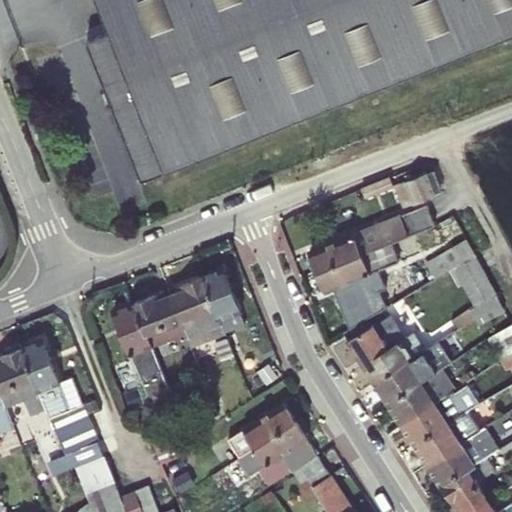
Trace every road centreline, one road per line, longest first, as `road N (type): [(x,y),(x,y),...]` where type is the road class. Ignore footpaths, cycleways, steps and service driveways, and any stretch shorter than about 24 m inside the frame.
road 1 (residential): [(247,210),(306,353),(406,511)]
road 2 (residential): [(247,210),(458,133)]
road 3 (residential): [(140,477),(66,279)]
road 4 (residential): [(66,279),(247,210)]
road 5 (residential): [(66,279),(0,110)]
